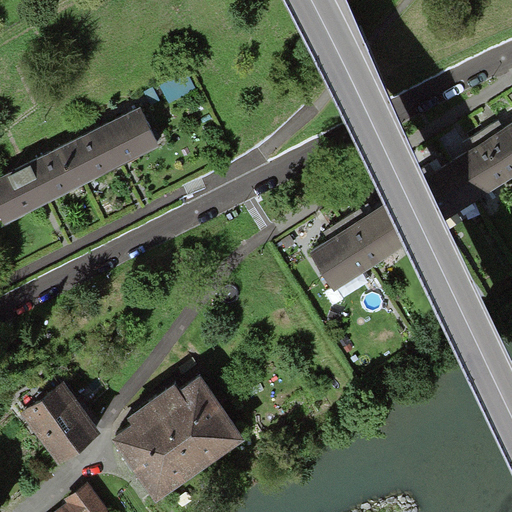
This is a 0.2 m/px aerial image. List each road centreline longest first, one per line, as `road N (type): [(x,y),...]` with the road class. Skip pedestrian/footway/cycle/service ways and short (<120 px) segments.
road 1 (residential): [(511,51),(0,308)]
road 2 (secondary): [(511,414),(308,0)]
road 3 (residential): [(229,263),(511,76)]
road 4 (residential): [(229,263),(91,448),(31,511)]
